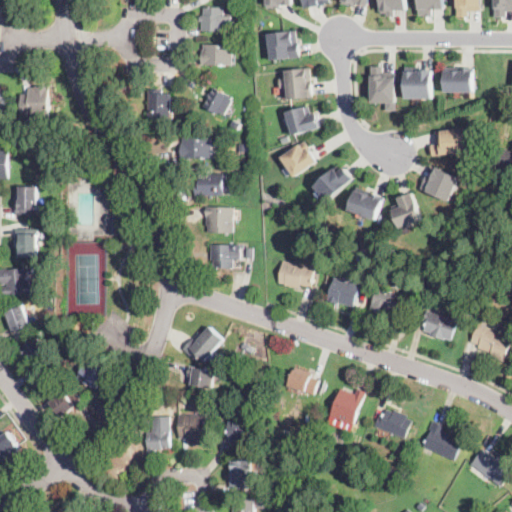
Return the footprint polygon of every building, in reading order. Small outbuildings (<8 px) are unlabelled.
[(406,0),(382,0),(382,14),(395,14),(395,8),(406,8),(406,0)] [(418,0),(418,15),(433,15),(433,7),(444,7),(444,0),(418,0)] [(456,0),(457,15),(468,15),(469,9),(482,10),(482,0),(456,0)] [(511,0),(496,0),(496,16),(511,16),(511,0)] [(225,15),(233,16),(233,30),(203,30),(203,21),(200,21),(200,15),(204,15),(204,7),(225,7),(225,15)] [(251,26),(245,28),(243,20),(249,18),(251,26)] [(302,54),(273,59),(271,40),(269,41),(267,32),(296,27),(302,54)] [(226,65),(202,65),(203,51),(206,51),(206,44),(234,44),(234,65),(226,65)] [(434,69),(433,96),(406,95),(407,64),(421,65),(421,68),(434,69)] [(315,95),(290,98),(287,69),(312,66),(315,95)] [(476,66),(476,90),(446,90),(446,67),(463,67),(463,66),(476,66)] [(386,110),(397,110),(397,67),(372,67),(372,103),(386,103),(386,110)] [(23,117),(22,117),(22,94),(31,93),(30,87),(36,87),(36,86),(50,85),(51,116),(23,117)] [(231,106),(227,113),(226,114),(219,110),(217,114),(205,106),(210,96),(216,86),(235,98),(231,106)] [(9,116),(0,116),(0,87),(10,88),(9,116)] [(164,89),(164,93),(171,93),(171,112),(173,112),(173,118),(158,118),(158,124),(149,124),(149,89),(164,89)] [(308,114),(320,112),(323,126),(295,134),(288,110),(306,105),(308,114)] [(433,154),(469,151),(466,126),(439,129),(441,141),(432,142),(433,154)] [(205,157),(182,158),(182,144),(184,143),(184,137),(194,137),(214,137),(214,157),(205,157)] [(296,176),(319,160),(305,140),(283,156),(296,176)] [(511,168),(495,166),(498,148),(511,150),(511,168)] [(10,173),(10,178),(1,178),(1,177),(0,177),(0,150),(10,150),(10,173)] [(449,200),(461,177),(433,164),(422,187),(449,200)] [(355,178),(330,200),(317,185),(337,167),(340,171),(345,166),(355,178)] [(196,196),(196,183),(200,182),(200,174),(227,174),(228,180),(224,180),(224,195),(196,196)] [(17,215),(16,215),(16,187),(39,186),(39,215),(17,215)] [(385,194),(377,218),(352,210),(353,206),(351,206),(358,186),(385,194)] [(402,227),(394,209),(403,205),(400,197),(412,192),(414,191),(425,217),(402,227)] [(235,219),(235,228),(235,232),(210,232),(210,226),(208,226),(208,206),(235,206),(235,219)] [(122,214),(122,219),(127,219),(127,230),(122,230),(122,235),(110,235),(110,225),(107,225),(108,222),(108,215),(110,215),(110,214),(122,214)] [(34,257),(18,257),(18,229),(39,229),(39,257),(34,257)] [(234,259),(234,267),(216,268),(216,259),(213,259),(212,256),(212,244),(242,244),(242,258),(234,258),(234,259)] [(314,279),(313,286),(302,284),(301,289),(286,286),(286,284),(279,283),(283,260),(316,266),(314,279)] [(29,272),(30,284),(35,284),(36,294),(2,296),(1,287),(9,286),(9,284),(1,284),(0,270),(28,268),(29,272)] [(356,301),(354,306),(341,302),(340,304),(329,300),(330,297),(336,276),(361,285),(356,301)] [(412,299),(407,314),(407,316),(389,310),(387,317),(370,312),(378,288),(412,299)] [(471,293),(467,305),(459,302),(462,290),(471,293)] [(54,302),(44,304),(43,297),(55,295),(54,302)] [(32,328),(25,330),(21,332),(20,329),(14,331),(7,311),(16,308),(24,305),(32,328)] [(439,314),(447,317),(459,321),(452,340),(445,338),(444,340),(431,335),(432,334),(424,331),(426,325),(418,322),(421,313),(427,315),(428,310),(439,314)] [(511,344),(509,352),(505,361),(491,356),(492,352),(479,347),(480,344),(473,341),(479,325),(511,338),(511,344)] [(214,329),(225,339),(226,339),(206,361),(199,355),(196,359),(186,350),(185,349),(194,338),(195,339),(198,335),(201,338),(212,326),(214,329)] [(45,335),(40,338),(37,334),(43,330),(46,335),(45,335)] [(50,358),(51,359),(51,360),(36,369),(30,359),(29,359),(21,347),(38,336),(46,349),(45,349),(50,358)] [(252,354),(241,348),(244,343),(255,349),(252,354)] [(65,361),(64,363),(60,359),(66,353),(70,357),(65,361)] [(102,383),(98,390),(78,377),(90,359),(109,371),(102,383)] [(268,376),(259,377),(259,364),(268,364),(268,376)] [(56,374),(56,375),(51,368),(54,365),(60,372),(56,374)] [(214,388),(192,385),(193,377),(189,376),(190,367),(217,371),(214,388)] [(316,393),(315,394),(289,385),(295,369),(315,376),(314,378),(320,380),(316,393)] [(367,391),(365,396),(355,425),(332,416),(342,388),(357,393),(359,388),(367,391)] [(74,390),(79,395),(86,403),(80,409),(77,406),(62,419),(49,404),(65,390),(68,394),(74,390)] [(394,411),(395,412),(396,409),(409,415),(408,417),(414,420),(407,438),(376,426),(381,415),(385,417),(388,409),(394,411)] [(209,425),(210,441),(210,445),(195,445),(195,444),(188,444),(188,438),(181,438),(181,436),(180,415),(209,413),(209,425)] [(170,448),(163,448),(163,450),(157,450),(157,452),(149,452),(149,432),(154,432),(153,417),(172,417),(172,448),(170,448)] [(230,441),(228,441),(228,418),(251,418),(252,418),(252,441),(230,441)] [(464,442),(456,461),(425,446),(433,430),(429,428),(433,420),(446,426),(444,430),(453,434),(452,437),(464,442)] [(8,466),(0,455),(0,438),(9,431),(22,447),(17,451),(21,456),(15,460),(16,461),(8,466)] [(490,453),(491,454),(492,453),(498,457),(499,455),(511,464),(510,467),(511,468),(511,474),(503,487),(474,465),(473,464),(484,449),(490,453)] [(253,462),(254,472),(257,472),(257,478),(247,479),(248,487),(232,488),(231,468),(234,468),(234,461),(253,460),(253,462)] [(393,476),(393,478),(386,476),(389,468),(395,470),(393,476)] [(257,499),(257,500),(265,499),(265,509),(257,509),(257,511),(233,511),(233,500),(257,499)] [(427,505),(423,509),(418,505),(421,501),(427,505)]
